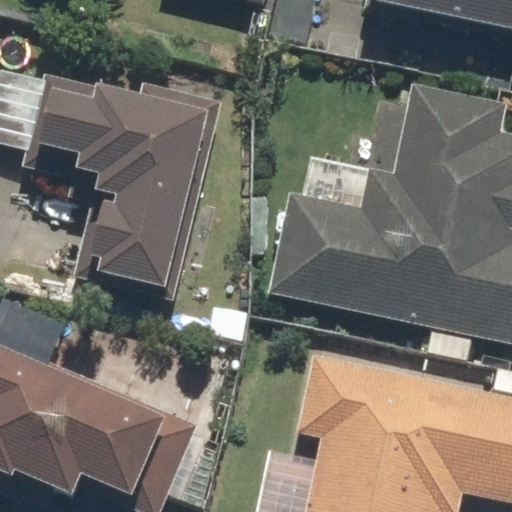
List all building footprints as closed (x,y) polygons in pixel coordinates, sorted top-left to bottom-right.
[(171,0),(258,19),(262,0),(171,0)] [(314,6),(285,0),(272,0),(262,45),(304,54),(314,6)] [(511,0),(355,0),(350,21),(511,57),(511,0)] [(126,109),(0,80),(0,178),(83,197),(61,293),(173,317),(218,118),(129,98),(126,109)] [(279,204),(257,307),(511,360),(511,143),(497,141),(503,114),(403,93),(384,183),(359,178),(350,219),(279,204)] [(167,511),(199,441),(0,353),(0,509),(6,511),(64,511),(69,501),(93,511),(167,511)] [(511,511),(511,409),(305,369),(277,511),(450,511),(451,510),(461,511),(511,511)]
